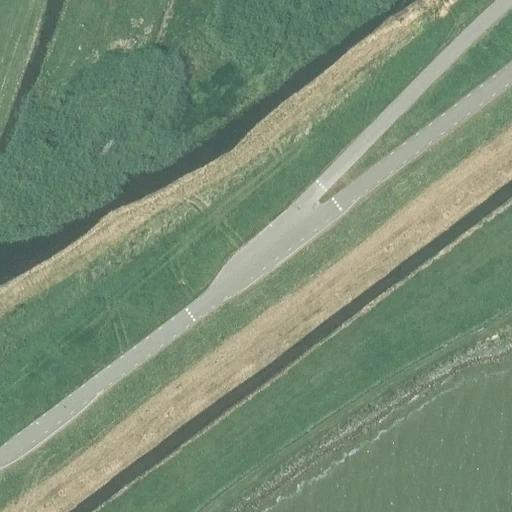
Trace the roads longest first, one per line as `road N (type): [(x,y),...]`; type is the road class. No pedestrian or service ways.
road 1 (tertiary): [(0,461),(295,235)]
road 2 (unclassified): [(295,235),(309,200),(509,0)]
road 3 (tertiary): [(295,235),(511,74)]
